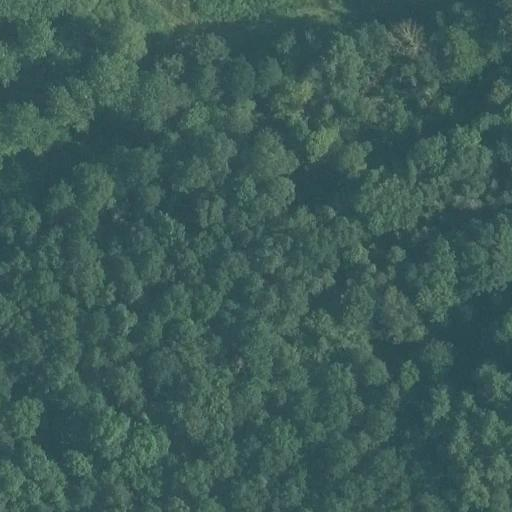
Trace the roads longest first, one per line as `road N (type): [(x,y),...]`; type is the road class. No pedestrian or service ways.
road 1 (track): [(459,511),(222,37)]
road 2 (track): [(424,0),(190,38),(163,23),(149,0)]
